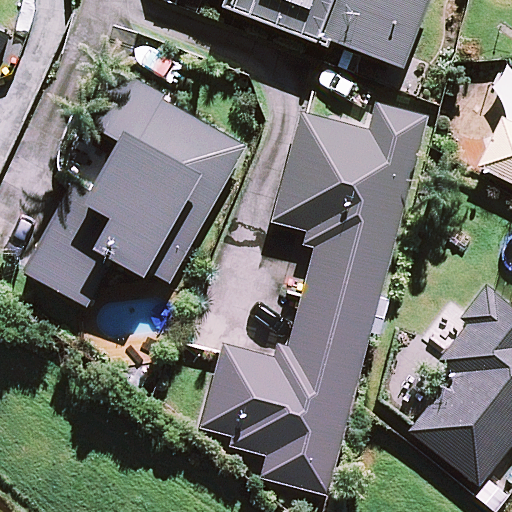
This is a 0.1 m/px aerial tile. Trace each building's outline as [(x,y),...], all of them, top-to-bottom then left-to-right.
[(227,0),(223,10),(327,48),(329,43),(403,70),(428,0),(227,0)] [(86,309),(112,263),(145,281),(149,273),(170,284),(247,147),(163,101),(166,96),(117,69),(86,125),(121,144),(90,199),(72,189),(24,275),(86,309)] [(302,297),(376,316),(428,118),(376,105),(369,132),(301,114),(272,223),(308,233),(304,246),(314,249),(302,297)] [(511,127),(500,122),(476,170),(511,187),(511,127)] [(511,316),(482,291),(457,321),(466,329),(439,361),(455,374),(406,431),(473,488),(511,442),(511,316)] [(328,497),(376,316),(302,297),(288,347),(277,344),(273,359),(224,346),(202,430),(233,438),(230,447),(267,457),(261,479),(328,497)]
